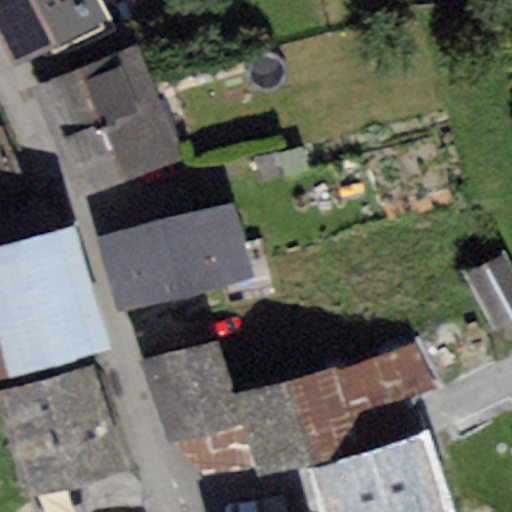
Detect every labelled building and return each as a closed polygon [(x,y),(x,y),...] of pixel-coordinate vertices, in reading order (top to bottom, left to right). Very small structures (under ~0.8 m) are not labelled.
[(95,19),(85,0),(0,0),(0,50),(7,63),(95,19)] [(124,44),(26,84),(72,196),(170,156),(124,44)] [(0,150),(0,208),(26,199),(6,149),(0,150)] [(220,195),(89,232),(111,310),(243,272),(220,195)] [(58,222),(0,241),(0,377),(97,347),(58,222)] [(511,278),(497,253),(461,274),(495,332),(511,322),(511,278)] [(203,337),(130,360),(157,446),(230,422),(222,397),(203,337)] [(431,401),(408,341),(320,374),(343,434),(431,401)] [(316,362),(222,397),(230,422),(250,471),(343,434),(320,374),(316,362)] [(81,364),(0,389),(0,445),(17,499),(114,468),(81,364)] [(431,511),(410,440),(304,471),(315,511),(431,511)]
